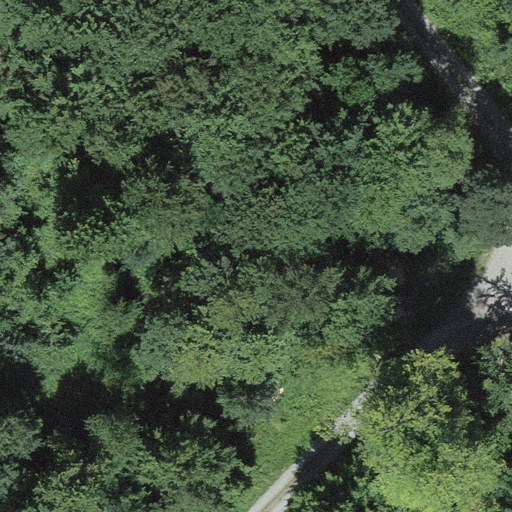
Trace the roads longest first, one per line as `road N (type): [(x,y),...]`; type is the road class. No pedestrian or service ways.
road 1 (track): [(288,511),(511,298)]
road 2 (track): [(511,194),(377,0)]
